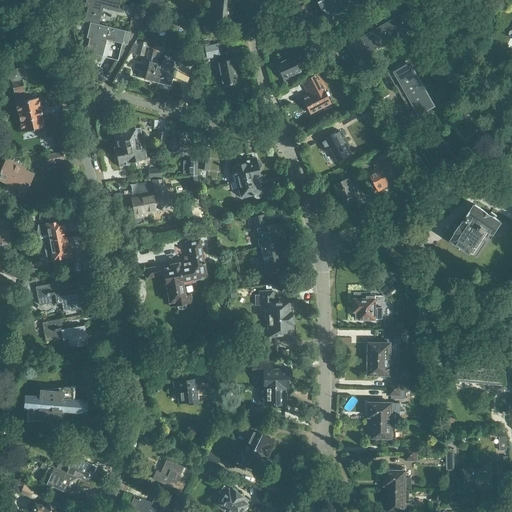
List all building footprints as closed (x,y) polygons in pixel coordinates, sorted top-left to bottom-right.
[(99,25),(99,24),(102,9),(121,13),(124,0),(89,0),(85,21),(90,23),(99,25)] [(214,0),(213,18),(230,19),(231,0),(214,0)] [(350,5),(347,0),(324,0),(320,2),(325,11),(329,17),(350,5)] [(138,3),(134,16),(143,18),(146,5),(138,3)] [(400,36),(421,24),(409,4),(388,16),(400,36)] [(400,36),(388,16),(377,22),(381,27),(371,33),(379,48),(400,36)] [(99,25),(90,23),(89,29),(92,29),(86,53),(100,56),(104,40),(127,45),(130,32),(99,24),(99,25)] [(379,48),(371,33),(367,27),(356,34),(360,39),(349,45),(354,54),(358,60),(379,48)] [(139,45),(137,54),(143,55),(146,43),(140,42),(139,45)] [(134,43),(129,52),(137,54),(139,45),(134,43)] [(203,56),(207,55),(207,58),(220,56),(218,43),(201,46),(203,56)] [(295,47),(301,61),(309,58),(302,44),(295,47)] [(281,62),(276,64),(284,82),(293,78),(291,75),(300,71),(296,63),(299,62),(297,58),(295,59),(293,57),(296,56),(291,47),(283,50),(286,55),(279,58),(281,62)] [(157,82),(162,65),(156,64),(159,53),(150,51),(146,67),(142,66),(140,77),(150,79),(150,80),(157,82)] [(186,54),(183,66),(189,68),(192,55),(193,52),(187,51),(186,54)] [(168,67),(162,65),(157,82),(165,84),(165,83),(169,85),(173,72),(172,72),(173,69),(177,70),(180,58),(171,56),(168,67)] [(234,59),(218,62),(222,86),(238,83),(234,59)] [(401,82),(396,86),(402,96),(423,84),(410,63),(404,67),(395,72),(401,82)] [(9,71),(10,76),(12,82),(14,94),(25,91),(22,80),(26,79),(24,68),(9,71)] [(303,100),(310,113),(330,103),(323,89),(326,88),(318,73),(301,81),(306,91),(307,90),(308,93),(301,96),(303,100)] [(423,84),(402,96),(408,107),(414,104),(420,114),(428,109),(429,109),(435,106),(423,84)] [(44,115),(40,97),(27,100),(26,97),(15,99),(16,102),(14,102),(16,114),(18,114),(22,132),(45,127),(44,124),(45,122),(45,119),(42,117),(42,116),(44,115)] [(367,105),(353,112),(356,118),(370,110),(367,105)] [(486,108),(484,114),(495,118),(497,112),(486,108)] [(114,148),(138,144),(140,143),(139,136),(137,137),(135,126),(123,129),(122,128),(122,127),(121,126),(120,126),(119,125),(118,126),(117,126),(116,126),(116,127),(115,128),(115,129),(115,130),(115,133),(116,142),(113,143),(114,148)] [(341,135),(338,130),(318,141),(323,151),(330,147),(337,161),(351,153),(347,147),(349,146),(343,134),(341,135)] [(156,143),(164,144),(166,132),(158,131),(156,143)] [(170,142),(170,151),(190,151),(190,139),(186,139),(186,133),(177,133),(177,135),(172,135),(172,142),(170,142)] [(428,149),(427,147),(421,150),(429,163),(435,160),(441,170),(454,162),(448,152),(449,150),(443,140),(435,145),(428,149)] [(117,163),(118,163),(119,166),(129,164),(129,162),(146,159),(144,151),(140,152),(138,144),(114,148),(115,149),(116,149),(117,156),(116,156),(115,156),(115,157),(114,158),(114,159),(114,160),(114,161),(115,161),(115,162),(116,162),(117,163)] [(391,167),(399,163),(391,150),(386,153),(389,158),(381,162),(382,163),(375,166),(377,170),(370,174),(372,178),(379,191),(398,181),(391,167)] [(45,155),(46,162),(46,164),(63,160),(61,151),(45,155)] [(0,172),(0,173),(0,172),(0,179),(24,192),(27,186),(28,187),(30,183),(29,183),(33,174),(26,170),(28,166),(22,163),(23,160),(15,156),(12,161),(7,159),(2,169),(1,169),(0,170),(0,172)] [(202,158),(201,169),(208,170),(209,159),(202,158)] [(233,183),(262,176),(261,174),(260,175),(259,169),(260,168),(261,166),(261,164),(261,163),(260,162),(258,162),(253,163),(252,159),(246,160),(246,162),(241,163),(239,159),(229,161),(230,166),(229,166),(231,174),(232,174),(233,181),(233,182),(233,183)] [(197,175),(198,169),(198,162),(190,161),(189,175),(197,175)] [(160,167),(148,169),(149,176),(161,175),(160,167)] [(197,177),(188,176),(192,192),(200,190),(197,177)] [(262,194),(262,193),(261,191),(262,191),(260,182),(263,181),(263,180),(262,176),(233,183),(234,187),(234,189),(239,188),(241,196),(253,193),(253,195),(254,196),(254,197),(255,197),(255,198),(256,198),(258,199),(258,198),(259,198),(260,198),(261,197),(261,196),(262,196),(262,195),(262,194)] [(349,178),(336,184),(343,200),(352,196),(355,204),(363,200),(359,192),(356,194),(349,178)] [(154,181),(153,181),(155,194),(145,196),(145,197),(143,198),(142,196),(132,198),(136,218),(146,215),(145,210),(148,210),(148,212),(170,207),(167,191),(166,191),(164,180),(154,181)] [(500,224),(500,222),(500,223),(501,221),(496,218),(497,216),(492,212),(490,214),(485,211),(475,205),(468,215),(467,215),(464,219),(465,220),(461,226),(459,225),(455,232),(456,233),(451,240),(470,253),(478,241),(487,228),(493,233),(494,232),(495,231),(496,230),(497,229),(498,227),(499,226),(499,225),(500,224)] [(221,208),(209,209),(211,217),(222,215),(221,208)] [(281,235),(278,223),(266,225),(264,214),(248,217),(251,229),(254,228),(255,231),(253,231),(254,238),(256,238),(259,248),(280,244),(279,235),(281,235)] [(0,244),(7,245),(8,238),(11,239),(12,230),(9,230),(11,223),(10,223),(11,219),(0,216),(0,244)] [(24,246),(44,242),(64,237),(63,229),(65,229),(65,227),(68,227),(67,221),(63,222),(63,220),(46,224),(48,230),(45,230),(46,234),(48,233),(49,237),(39,239),(37,233),(27,235),(28,241),(24,242),(24,246)] [(202,230),(203,237),(212,236),(211,228),(202,230)] [(65,237),(64,237),(44,242),(48,261),(72,256),(70,246),(69,246),(67,238),(65,237)] [(187,304),(187,303),(192,303),(191,294),(185,295),(182,281),(206,276),(199,240),(187,242),(189,257),(186,258),(186,261),(178,263),(146,269),(148,277),(163,274),(165,282),(165,284),(166,284),(171,307),(178,305),(178,306),(179,307),(180,308),(181,309),(182,309),(183,309),(184,309),(185,308),(186,308),(186,307),(186,306),(187,306),(187,305),(187,304)] [(263,279),(275,277),(273,265),(287,262),(284,250),(282,251),(280,244),(259,248),(261,257),(259,257),(261,267),(263,279)] [(2,271),(22,280),(25,274),(5,265),(2,271)] [(394,276),(389,281),(392,285),(397,280),(394,276)] [(389,281),(379,289),(386,297),(396,289),(392,285),(389,281)] [(65,311),(81,308),(78,289),(62,292),(55,294),(53,283),(37,286),(40,305),(56,302),(56,304),(64,303),(65,311)] [(265,311),(265,320),(293,318),(292,318),(292,309),(290,309),(289,302),(269,303),(269,299),(273,298),(273,291),(260,292),(260,295),(254,295),(254,305),(260,305),(260,312),(265,311)] [(367,293),(355,293),(355,302),(354,302),(354,309),(355,309),(355,311),(356,311),(356,319),(378,319),(382,319),(382,308),(375,308),(375,296),(367,296),(367,293)] [(293,318),(265,320),(261,320),(262,347),(275,347),(275,339),(271,340),(270,336),(291,335),(290,327),(293,327),(293,319),(293,318)] [(61,329),(60,319),(44,322),(47,341),(63,338),(63,340),(71,338),(72,346),(88,343),(84,325),(68,328),(61,329)] [(402,329),(397,329),(389,329),(389,337),(402,337),(402,329)] [(367,359),(392,359),(396,359),(396,339),(384,339),(384,341),(382,341),(382,343),(370,343),(370,349),(368,349),(368,351),(367,351),(367,359)] [(11,347),(8,353),(10,353),(20,359),(22,353),(11,347)] [(7,359),(8,359),(19,365),(20,359),(10,353),(7,359)] [(5,364),(6,365),(17,371),(19,365),(8,359),(5,364)] [(369,375),(384,375),(384,378),(394,378),(394,368),(391,368),(392,359),(367,359),(367,366),(368,366),(368,368),(370,368),(369,375)] [(224,360),(202,362),(203,370),(190,372),(191,380),(174,382),(176,392),(177,400),(179,400),(180,401),(189,400),(189,404),(198,403),(195,383),(210,381),(209,373),(223,371),(224,360)] [(285,386),(285,387),(287,387),(287,377),(291,377),(291,370),(272,370),(272,362),(254,362),(254,370),(258,370),(258,374),(263,374),(264,386),(285,386)] [(3,370),(4,370),(15,376),(17,371),(6,365),(3,370)] [(459,366),(455,381),(506,386),(505,370),(459,366)] [(2,376),(3,376),(14,382),(15,376),(4,370),(2,376)] [(12,388),(14,382),(3,376),(0,382),(12,388)] [(285,386),(264,386),(264,403),(276,403),(276,408),(285,408),(285,402),(285,396),(285,387),(285,386)] [(84,413),(84,412),(81,412),(82,401),(85,401),(85,399),(73,398),(74,387),(62,388),(62,392),(52,391),(52,389),(41,390),(40,396),(26,395),(26,396),(29,396),(28,407),(25,407),(25,409),(28,409),(27,421),(39,419),(39,416),(49,416),(49,418),(61,417),(61,412),(84,413)] [(405,389),(402,389),(389,389),(389,396),(391,396),(391,402),(405,402),(405,389)] [(0,400),(8,404),(9,398),(0,393),(0,400)] [(373,421),(393,421),(393,403),(389,403),(388,401),(384,401),(383,403),(369,403),(369,404),(368,404),(368,411),(369,411),(369,417),(372,417),(372,420),(373,420),(373,421)] [(251,414),(254,415),(259,416),(265,417),(267,409),(253,406),(251,414)] [(259,416),(254,415),(252,418),(249,417),(248,418),(245,417),(243,422),(246,423),(243,428),(247,430),(244,435),(247,437),(244,444),(263,453),(268,455),(272,446),(271,446),(274,440),(256,432),(260,423),(257,421),(259,416)] [(393,421),(373,421),(373,422),(372,422),(372,429),(373,429),(373,438),(392,438),(393,421)] [(263,453),(244,444),(235,461),(244,465),(245,464),(255,469),(256,467),(257,468),(259,462),(258,462),(263,453)] [(90,483),(96,466),(81,459),(84,453),(74,449),(71,455),(73,456),(66,472),(78,477),(90,483)] [(209,452),(206,459),(216,464),(220,457),(209,452)] [(178,480),(184,467),(167,459),(161,472),(156,470),(153,479),(176,489),(181,491),(185,483),(178,480)] [(478,469),(478,488),(492,488),(492,464),(484,464),(484,469),(478,469)] [(42,481),(46,483),(51,485),(51,486),(53,487),(53,486),(70,494),(78,477),(66,472),(65,472),(49,465),(42,481)] [(220,470),(212,465),(209,470),(218,474),(220,470)] [(413,478),(407,478),(407,468),(396,468),(396,471),(385,471),(385,472),(384,472),(384,479),(385,479),(385,485),(388,485),(388,488),(389,488),(389,490),(407,490),(407,488),(413,488),(413,478)] [(458,493),(464,493),(464,494),(473,493),(473,490),(474,490),(474,488),(478,488),(478,469),(461,469),(461,479),(462,479),(462,480),(457,480),(458,493)] [(21,476),(18,481),(24,484),(27,478),(21,476)] [(12,488),(21,491),(20,493),(31,497),(34,490),(23,485),(24,484),(18,481),(16,480),(12,488)] [(223,495),(217,504),(224,509),(226,507),(229,509),(226,511),(240,511),(247,503),(246,502),(248,500),(233,489),(232,491),(224,485),(219,492),(223,495)] [(181,491),(176,489),(171,498),(177,501),(181,491)] [(407,490),(389,490),(389,491),(388,491),(388,498),(389,498),(389,510),(389,511),(396,511),(395,511),(397,511),(398,511),(410,511),(410,502),(407,502),(407,490)] [(433,500),(440,503),(444,492),(438,490),(433,500)] [(159,511),(164,503),(155,499),(153,504),(141,499),(139,498),(138,498),(135,497),(131,506),(144,511),(159,511)] [(35,502),(30,511),(31,511),(57,511),(56,511),(56,510),(55,510),(56,508),(56,509),(57,508),(47,503),(46,504),(47,505),(46,507),(35,502)]
